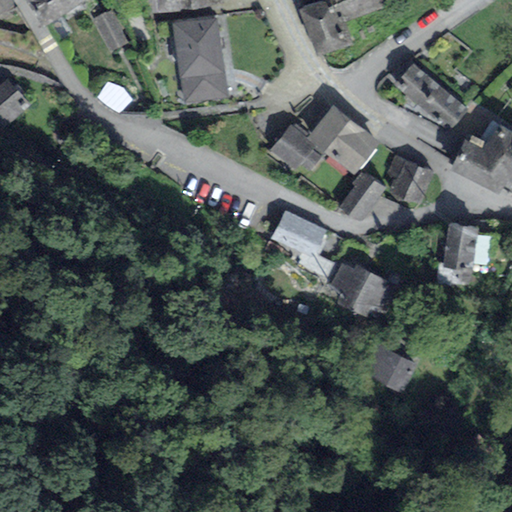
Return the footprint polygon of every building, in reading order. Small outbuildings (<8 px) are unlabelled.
[(0,0),(0,13),(15,3),(13,1),(14,0),(0,0)] [(24,0),(40,27),(86,0),(24,0)] [(226,0),(151,0),(154,13),(181,9),(226,2),(226,0)] [(315,58),(353,46),(344,21),(341,10),(332,13),(328,0),(322,0),(298,8),(315,58)] [(344,21),(365,15),(388,6),(386,0),(328,0),(332,13),(341,10),(344,21)] [(110,10),(92,19),(109,53),(127,44),(110,10)] [(219,14),(172,21),(185,104),(231,97),(219,14)] [(413,63),(400,77),(410,86),(405,92),(430,115),(434,110),(452,126),(465,111),(413,63)] [(7,79),(0,85),(0,130),(29,106),(7,79)] [(333,106),(306,138),(315,145),(354,175),(378,143),(333,106)] [(511,133),(492,120),(475,146),(466,140),(451,170),(498,195),(508,182),(511,184),(511,133)] [(290,125),(270,150),(295,171),(313,149),(315,145),(306,138),(290,125)] [(432,168),(394,155),(387,175),(394,178),(389,194),(419,205),(432,168)] [(384,186),(361,171),(337,209),(360,224),(384,186)] [(327,230),(285,211),(271,240),(314,259),(327,230)] [(479,227),(449,222),(442,269),(472,274),(479,227)] [(368,322),(389,284),(356,266),(354,270),(342,263),(329,286),(341,293),(335,304),(368,322)] [(403,392),(416,366),(379,347),(366,374),(403,392)]
